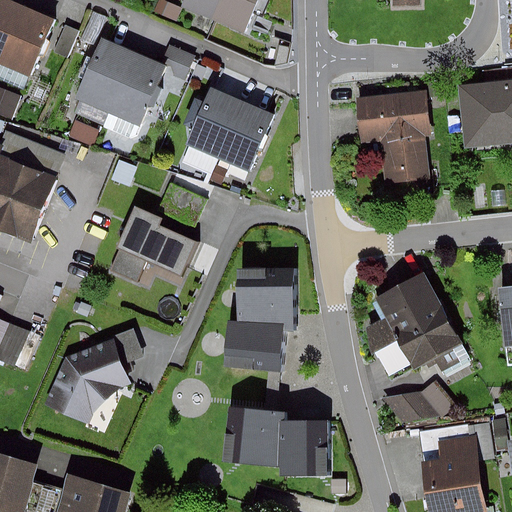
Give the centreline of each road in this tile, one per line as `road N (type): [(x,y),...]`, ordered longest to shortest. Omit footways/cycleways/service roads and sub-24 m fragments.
road 1 (residential): [(333,247),(396,511)]
road 2 (residential): [(329,214),(248,222),(181,361)]
road 3 (residential): [(317,58),(461,53),(488,19),(487,0)]
road 4 (residential): [(333,247),(511,229)]
road 5 (residential): [(317,58),(329,214)]
road 6 (residential): [(0,439),(122,477)]
